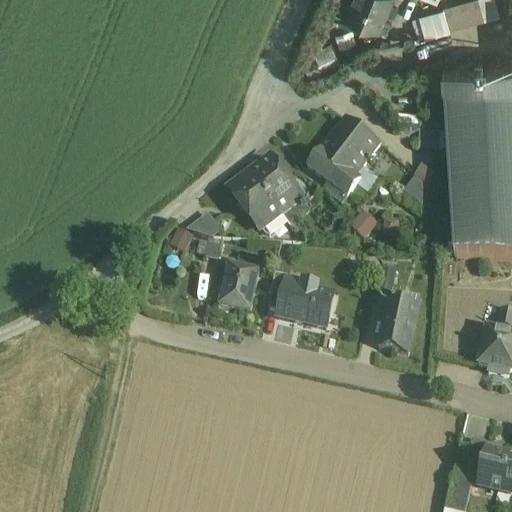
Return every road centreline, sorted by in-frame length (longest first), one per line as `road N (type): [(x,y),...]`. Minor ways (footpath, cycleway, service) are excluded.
road 1 (residential): [(511,410),(141,324),(106,267)]
road 2 (residential): [(106,267),(231,160),(302,0)]
road 3 (unknown): [(248,126),(343,102),(511,34)]
road 4 (unclassified): [(0,334),(106,267)]
